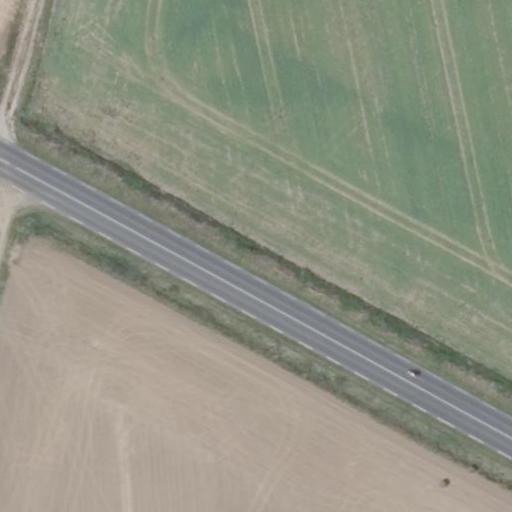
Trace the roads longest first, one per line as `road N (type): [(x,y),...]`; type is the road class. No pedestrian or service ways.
road 1 (primary): [(511,440),(0,160)]
road 2 (track): [(0,259),(15,168),(9,111),(27,0)]
